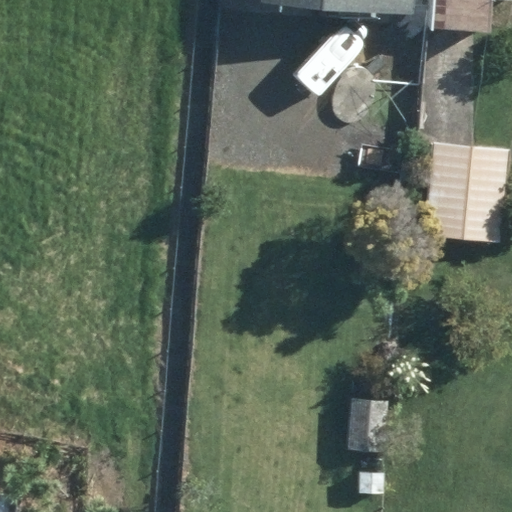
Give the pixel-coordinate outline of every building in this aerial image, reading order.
[(431,0),(431,22),(488,27),(489,0),(431,0)] [(271,12),(270,37),(296,39),(298,14),(271,12)] [(319,97),(320,103),(321,108),(324,113),(327,118),(331,122),(336,125),(341,127),(347,128),(352,128),(358,127),(363,126),(368,123),(373,120),(377,116),(380,111),(382,106),(383,100),(383,95),(382,89),(381,84),(378,79),(375,74),(371,70),(366,67),(361,65),(355,64),(350,64),(344,65),(339,66),(334,69),(329,72),(325,76),(322,81),(320,86),(319,92),(319,97)] [(306,132),(302,174),(370,179),(373,137),(306,132)] [(501,236),(510,143),(433,135),(424,228),(501,236)] [(352,397),(348,444),(383,448),(388,400),(352,397)]
